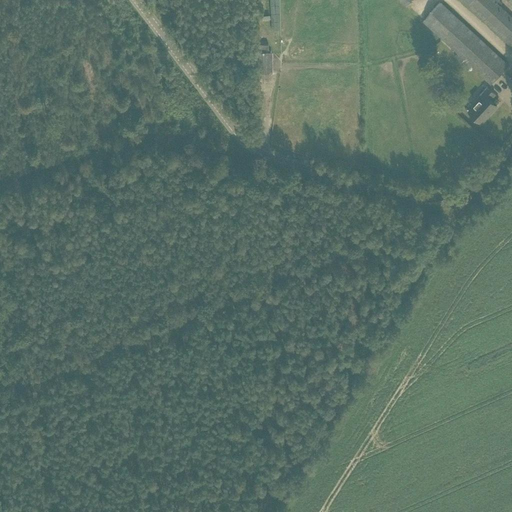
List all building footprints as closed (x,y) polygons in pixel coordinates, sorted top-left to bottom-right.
[(461,0),(511,46),(511,17),(496,3),(498,0),(461,0)] [(455,55),(469,69),(472,66),(491,83),(508,65),(440,2),(423,21),(457,53),(455,55)] [(253,52),(254,73),(268,73),(267,52),(253,52)] [(447,86),(439,88),(441,96),(449,94),(447,86)] [(477,98),(479,100),(468,111),(481,123),(496,106),(490,100),(495,94),(487,87),(477,98)]
